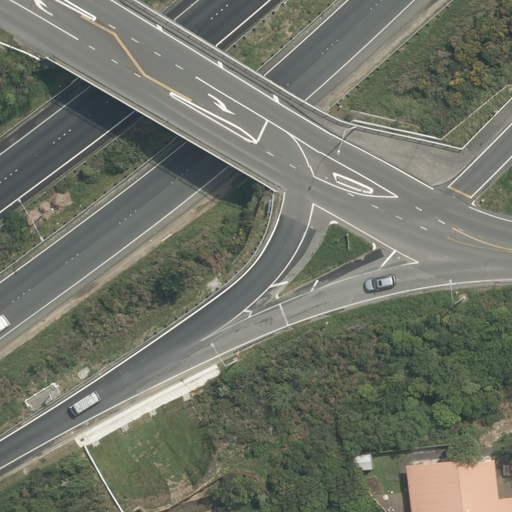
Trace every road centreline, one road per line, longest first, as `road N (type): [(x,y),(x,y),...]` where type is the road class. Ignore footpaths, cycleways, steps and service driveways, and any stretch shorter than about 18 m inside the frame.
road 1 (motorway): [(385,0),(197,161),(0,311)]
road 2 (motorway): [(511,253),(402,279),(162,359)]
road 3 (secondary): [(305,156),(37,0)]
road 4 (motorway): [(0,179),(232,0)]
road 5 (motorway): [(305,156),(293,228),(278,255),(162,359)]
road 6 (motorway): [(162,359),(0,453)]
road 7 (secondary): [(434,226),(305,156)]
